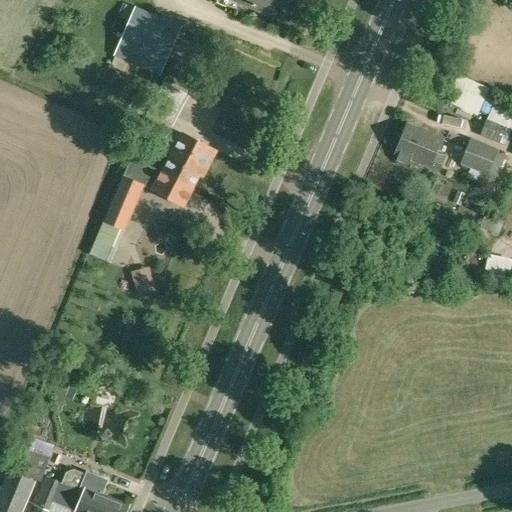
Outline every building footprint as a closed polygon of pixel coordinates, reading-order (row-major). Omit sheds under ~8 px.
[(69,0),(59,13),(78,29),(89,16),(71,0),(69,0)] [(237,0),(269,14),(275,0),(237,0)] [(182,27),(166,20),(135,6),(115,56),(160,76),(182,27)] [(215,80),(201,66),(191,76),(206,89),(215,80)] [(189,96),(170,86),(164,83),(137,139),(141,141),(159,152),(189,96)] [(446,101),(443,109),(465,119),(469,112),(446,101)] [(437,170),(443,156),(434,153),(441,137),(407,124),(396,153),(398,154),(396,159),(409,164),(410,160),(437,170)] [(183,134),(162,173),(192,189),(199,175),(203,177),(216,151),(183,134)] [(472,138),(468,148),(493,159),(497,149),(472,138)] [(493,159),(468,148),(462,164),(486,174),(493,159)] [(183,207),(192,189),(162,173),(132,156),(96,241),(117,250),(144,186),(154,190),(153,191),(183,207)] [(504,222),(494,218),(489,231),(499,235),(504,222)] [(149,267),(131,271),(137,295),(155,290),(149,267)] [(41,481),(49,458),(26,450),(18,474),(41,481)] [(65,484),(64,485),(85,493),(86,490),(90,481),(86,474),(74,468),(66,471),(61,483),(65,484)] [(44,476),(33,505),(53,511),(64,485),(65,484),(61,483),(44,476)] [(76,511),(125,511),(128,506),(101,495),(101,496),(86,490),(85,493),(76,511)]
